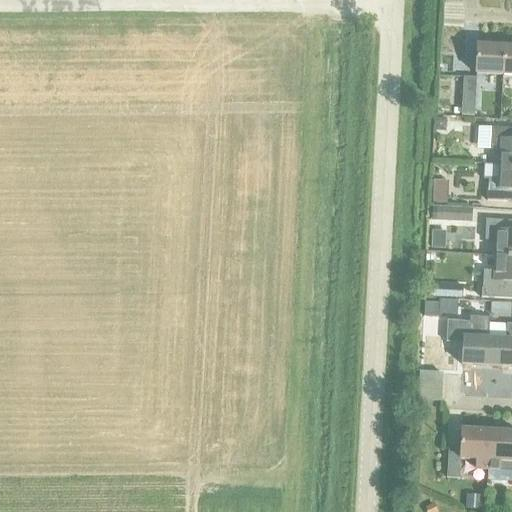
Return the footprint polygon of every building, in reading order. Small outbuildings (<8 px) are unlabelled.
[(477,74),(504,75),(505,47),(478,45),(477,74)] [(465,78),(463,103),(463,116),(475,116),(478,78),(465,78)] [(502,150),(501,165),(511,165),(511,129),(492,128),(490,149),(502,150)] [(511,165),(501,165),(500,181),(489,180),(488,201),(511,202),(511,165)] [(452,176),(436,176),(436,199),(452,199),(452,176)] [(434,221),(471,223),(471,210),(434,208),(434,221)] [(498,242),(497,256),(511,257),(511,221),(487,221),(486,241),(498,242)] [(511,257),(497,256),(496,272),(485,271),(483,298),(511,299),(511,257)] [(429,285),(428,298),(463,300),(464,286),(429,285)] [(454,314),(455,303),(426,302),(425,319),(444,320),(444,314),(454,314)] [(463,365),(488,366),(489,340),(471,339),(472,323),(449,321),(448,342),(464,343),(463,365)] [(489,340),(488,366),(511,367),(511,325),(508,325),(507,341),(489,340)] [(445,391),(445,369),(426,369),(426,391),(445,391)] [(477,471),(489,471),(491,432),(464,430),(463,450),(450,449),(448,478),(461,479),(462,460),(478,461),(477,471)] [(489,471),(489,481),(511,482),(511,432),(491,432),(489,471)]
